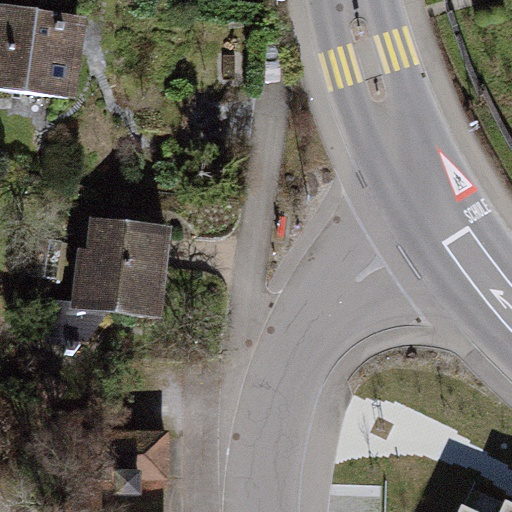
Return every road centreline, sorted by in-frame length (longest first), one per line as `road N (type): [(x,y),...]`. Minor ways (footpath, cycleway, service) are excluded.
road 1 (residential): [(257,511),(265,438),(287,381),(381,261),(434,211)]
road 2 (tertiary): [(434,211),(399,138),(355,0)]
road 3 (tertiary): [(511,304),(434,211)]
